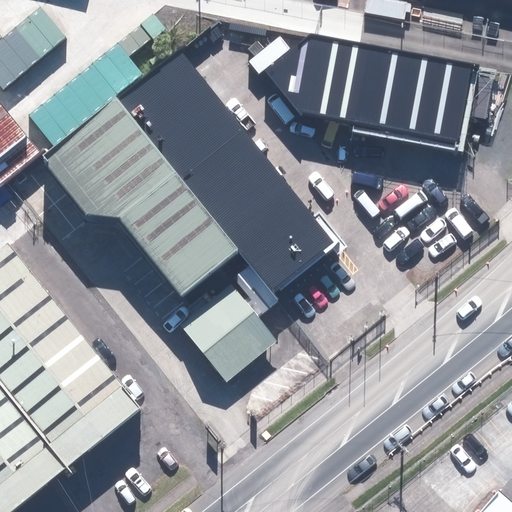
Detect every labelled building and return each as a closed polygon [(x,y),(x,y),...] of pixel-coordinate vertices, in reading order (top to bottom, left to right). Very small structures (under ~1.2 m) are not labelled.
[(511,26),(511,25),(488,21),(485,39),(509,44),(511,26)] [(458,150),(472,76),(313,46),(268,82),(299,119),(458,150)] [(339,258),(185,60),(52,163),(102,223),(132,224),(192,300),(245,259),(280,304),(339,258)] [(0,189),(40,160),(0,107),(0,189)] [(146,416),(14,253),(0,263),(0,384),(73,475),(146,416)] [(238,290),(183,332),(223,384),(278,342),(238,290)] [(301,304),(287,314),(311,346),(325,335),(301,304)] [(0,511),(25,511),(73,475),(0,384),(0,511)] [(511,511),(511,492),(493,511),(511,511)]
